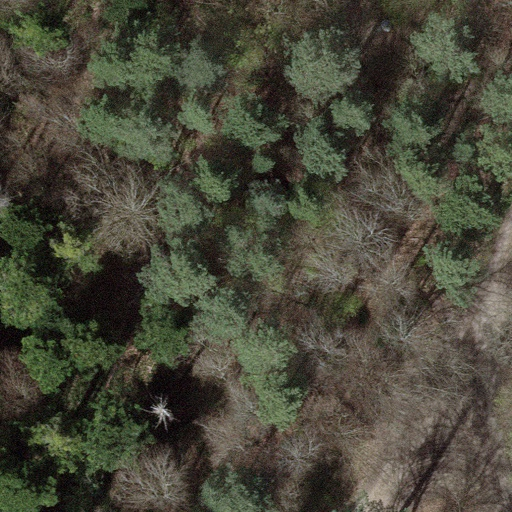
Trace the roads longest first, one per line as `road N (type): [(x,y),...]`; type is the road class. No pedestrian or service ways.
road 1 (track): [(374,511),(492,374)]
road 2 (track): [(492,374),(511,228)]
